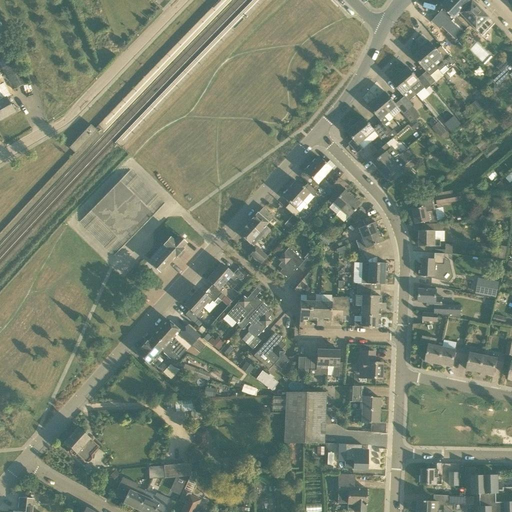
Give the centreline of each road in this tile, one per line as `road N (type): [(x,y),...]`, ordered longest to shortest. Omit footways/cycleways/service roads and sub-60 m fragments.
road 1 (motorway): [(0,364),(355,0)]
road 2 (motorway): [(318,0),(0,327)]
road 3 (residential): [(22,463),(219,241)]
road 4 (unclassified): [(0,161),(63,123),(182,0)]
road 5 (residential): [(403,337),(406,273),(396,228),(317,134)]
road 6 (residential): [(317,134),(350,95),(404,0)]
road 7 (residential): [(219,241),(317,134)]
